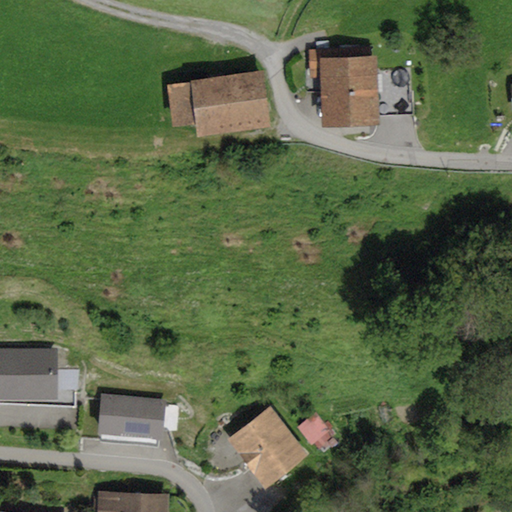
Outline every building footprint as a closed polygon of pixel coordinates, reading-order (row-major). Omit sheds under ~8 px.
[(372,46),(309,49),(310,77),(320,77),(323,127),(379,124),(379,117),(413,116),(411,67),(378,68),(377,55),(373,55),(372,46)] [(263,71),(167,83),(172,126),(194,124),(196,137),(270,128),(263,71)] [(57,348),(0,347),(0,399),(57,399),(57,348)] [(165,399),(100,394),(97,433),(101,433),(100,443),(159,447),(159,438),(162,438),(165,399)] [(270,406),(227,439),(265,489),(308,456),(270,406)] [(315,412),(297,427),(312,445),(330,430),(315,412)] [(167,511),(168,493),(97,492),(96,511),(167,511)]
